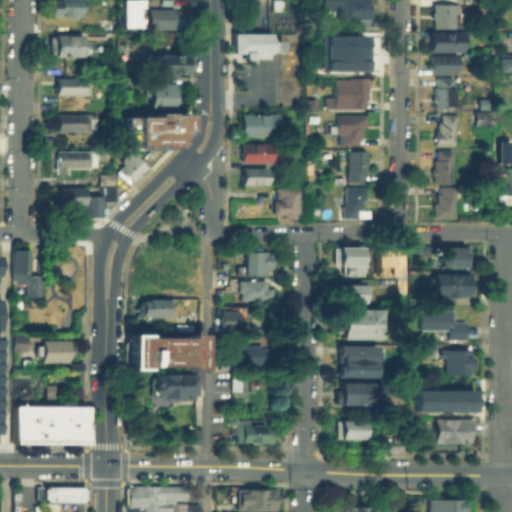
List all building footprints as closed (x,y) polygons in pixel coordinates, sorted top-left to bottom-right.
[(140,0),(119,0),(120,27),(140,26),(140,17),(137,18),(136,8),(140,8),(140,0)] [(336,0),(367,0),(367,21),(336,21),(336,0)] [(81,1),(81,17),(54,17),(54,1),(81,1)] [(458,6),(458,28),(434,28),(434,6),(458,6)] [(150,30),(150,12),(183,12),(183,30),(150,30)] [(100,21),(114,21),(114,31),(100,31),(100,21)] [(309,29),(325,29),(325,40),(309,40),(309,29)] [(365,35),(344,35),(344,59),(365,59),(365,35)] [(459,35),(459,51),(431,51),(431,35),(459,35)] [(269,37),(269,54),(235,54),(235,37),(269,37)] [(89,38),(89,57),(52,57),(52,38),(89,38)] [(161,57),(188,57),(188,76),(161,76),(161,57)] [(511,70),(495,70),(495,57),(511,57),(511,70)] [(458,58),(458,75),(432,75),(432,58),(458,58)] [(337,63),(353,63),(353,74),(337,74),(337,63)] [(330,78),(363,78),(363,110),(321,110),(321,96),(329,97),(330,78)] [(438,109),(434,109),(434,88),(438,88),(438,80),(455,80),(454,109),(438,109)] [(90,81),(90,95),(59,95),(59,81),(90,81)] [(177,86),(177,111),(152,111),(152,86),(177,86)] [(475,124),(475,111),(490,111),(490,125),(475,124)] [(135,146),(135,117),(154,117),(154,113),(168,113),(168,115),(186,115),(186,131),(183,131),(175,141),(177,142),(174,147),(167,147),(167,149),(159,149),(159,146),(149,146),(149,149),(142,149),(142,146),(135,146)] [(331,113),(362,114),(362,134),(355,134),(355,143),(335,143),(335,133),(331,133),(331,113)] [(241,139),(241,115),(278,115),(278,139),(241,139)] [(98,118),(98,132),(59,132),(59,117),(98,118)] [(457,117),(457,146),(439,146),(439,117),(457,117)] [(270,146),(270,164),(242,164),(242,146),(270,146)] [(71,177),(56,177),(56,152),(98,152),(98,169),(71,169),(71,177)] [(344,152),(361,152),(361,181),(343,181),(344,152)] [(453,153),(453,181),(436,181),(436,153),(453,153)] [(133,154),(148,170),(133,183),(119,167),(133,154)] [(279,159),(290,159),(290,167),(279,167),(279,159)] [(267,172),(267,186),(244,185),(244,172),(267,172)] [(116,175),(116,204),(104,204),(104,223),(85,223),(85,208),(58,207),(58,189),(85,189),(85,193),(100,194),(100,175),(116,175)] [(491,184),(507,184),(507,193),(491,193),(491,184)] [(341,187),(363,187),(363,202),(357,202),(358,217),(342,218),(341,187)] [(456,189),(456,219),(438,219),(439,189),(456,189)] [(277,190),(301,190),(300,218),(277,218),(277,190)] [(423,244),(423,253),(409,253),(409,244),(423,244)] [(256,246),(256,251),(267,251),(267,267),(256,267),(256,274),(238,274),(238,246),(256,246)] [(330,246),(362,247),(362,265),(330,265),(330,246)] [(23,282),(15,282),(15,279),(8,279),(8,247),(25,247),(25,273),(39,273),(39,296),(23,296),(23,282)] [(465,247),(465,263),(438,263),(438,247),(465,247)] [(430,273),(466,274),(466,293),(430,293),(430,273)] [(261,278),(261,286),(268,286),(268,297),(236,297),(236,290),(234,290),(234,278),(261,278)] [(332,284),(364,285),(364,297),(359,297),(359,304),(332,304),(332,284)] [(135,303),(138,300),(144,300),(144,298),(165,298),(165,299),(168,299),(168,315),(132,315),(132,306),(135,306),(135,303)] [(234,309),(234,328),(217,328),(217,309),(234,309)] [(333,309),(374,309),(374,324),(333,323),(333,309)] [(417,327),(417,310),(449,311),(449,316),(462,316),(462,335),(445,335),(445,327),(417,327)] [(333,339),(333,323),(374,324),(374,339),(333,339)] [(144,335),(144,351),(126,351),(126,331),(144,332),(144,335)] [(24,350),(10,350),(10,332),(24,332),(24,334),(24,341),(24,350)] [(126,351),(144,351),(144,335),(184,335),(184,332),(199,332),(199,368),(184,368),(184,365),(144,364),(143,368),(126,368),(126,351)] [(65,361),(38,361),(38,355),(33,355),(33,344),(38,344),(38,338),(65,338),(65,343),(70,343),(70,355),(65,355),(65,361)] [(255,342),(255,345),(263,345),(262,363),(232,363),(232,342),(255,342)] [(407,342),(429,342),(429,354),(407,353),(407,342)] [(332,345),(369,346),(369,362),(331,361),(332,345)] [(467,347),(467,371),(438,371),(438,347),(467,347)] [(213,364),(213,354),(228,354),(228,365),(213,364)] [(31,366),(19,366),(19,358),(31,358),(31,366)] [(331,361),(369,362),(369,378),(331,378),(331,361)] [(160,398),(157,395),(144,395),(144,373),(158,373),(158,372),(192,372),(192,369),(199,369),(199,382),(191,382),(191,397),(169,397),(169,398),(160,398)] [(375,382),(375,400),(331,400),(331,381),(375,382)] [(53,397),(43,397),(43,383),(53,383),(53,397)] [(408,388),(469,389),(469,410),(408,410),(408,388)] [(8,404),(8,442),(82,442),(82,404),(8,404)] [(232,413),(232,416),(257,416),(257,420),(265,420),(265,442),(233,441),(233,423),(222,423),(222,413),(232,413)] [(429,441),(429,417),(465,417),(465,442),(429,441)] [(329,420),(356,420),(356,441),(328,441),(329,420)] [(199,441),(189,441),(189,425),(199,425),(199,441)] [(125,484),(148,484),(148,505),(125,505),(125,484)] [(148,484),(148,505),(125,505),(125,511),(172,511),(173,502),(184,502),(184,484),(148,484)] [(40,511),(40,485),(81,485),(81,501),(54,501),(54,511),(40,511)] [(270,487),(270,507),(233,507),(234,487),(270,487)] [(464,499),(464,511),(425,511),(425,499),(464,499)] [(184,502),(198,502),(198,511),(172,511),(173,502),(184,502)]
